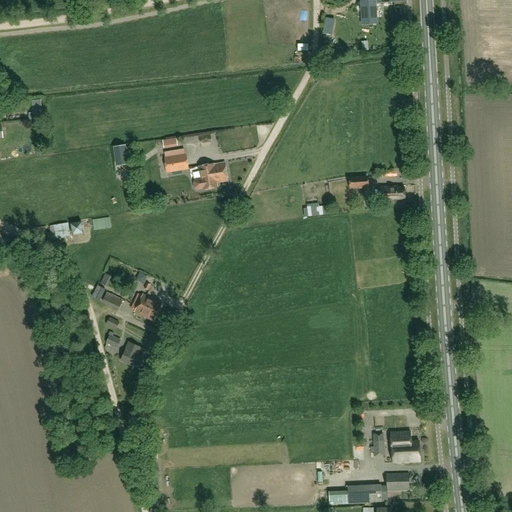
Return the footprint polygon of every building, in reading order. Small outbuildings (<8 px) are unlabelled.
[(360,2),(360,6),(361,20),(366,19),(378,19),(378,11),(377,1),(360,2)] [(198,138),(199,147),(216,146),(215,137),(198,138)] [(178,146),(177,138),(162,140),(164,148),(178,146)] [(115,148),(114,148),(116,165),(117,165),(127,164),(125,146),(115,148)] [(186,156),(185,156),(184,149),(164,152),(165,159),(167,172),(188,169),(186,156)] [(200,167),(202,179),(197,180),(194,182),(195,188),(198,190),(203,189),(203,190),(217,188),(216,184),(228,182),(226,163),(200,167)] [(350,177),(350,189),(369,189),(369,176),(350,177)] [(399,186),(380,187),(381,201),(406,200),(405,187),(399,187),(399,186)] [(109,217),(92,220),(93,230),(111,228),(109,217)] [(70,236),(68,224),(51,227),(53,240),(70,236)] [(76,235),(84,233),(83,226),(75,227),(76,235)] [(100,302),(106,290),(97,286),(92,297),(100,302)] [(107,292),(103,303),(119,311),(123,300),(107,292)] [(143,294),(134,313),(155,322),(163,304),(143,294)] [(120,323),(110,318),(106,325),(116,330),(120,323)] [(121,340),(113,337),(114,334),(110,332),(108,335),(109,336),(106,344),(117,349),(121,340)] [(138,369),(140,367),(141,367),(142,367),(144,362),(143,361),(143,360),(143,359),(138,356),(141,349),(129,343),(126,350),(121,361),(138,369)] [(392,463),(395,463),(421,462),(420,441),(411,442),(411,432),(391,433),(392,463)] [(373,441),(373,447),(370,447),(370,453),(374,453),(374,457),(385,456),(385,440),(384,440),(383,433),(373,433),(373,441)] [(152,452),(151,442),(135,444),(136,454),(152,452)] [(388,501),(387,491),(410,490),(409,474),(407,474),(386,475),(387,485),(381,486),(381,484),(369,485),(370,502),(388,501)] [(348,491),(330,491),(330,504),(349,504),(348,491)]
